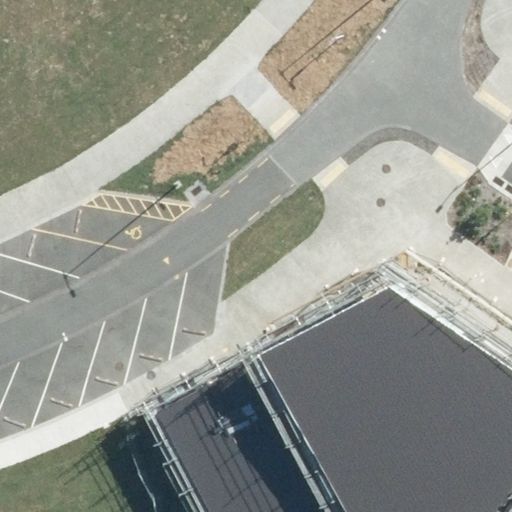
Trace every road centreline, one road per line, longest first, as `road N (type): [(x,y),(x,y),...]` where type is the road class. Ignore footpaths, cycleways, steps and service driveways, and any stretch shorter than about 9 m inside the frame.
road 1 (residential): [(389,60),(307,150),(217,220),(91,303),(0,336)]
road 2 (residential): [(511,146),(389,60)]
